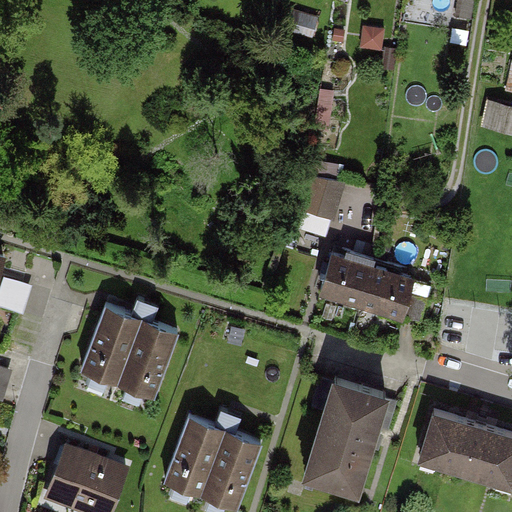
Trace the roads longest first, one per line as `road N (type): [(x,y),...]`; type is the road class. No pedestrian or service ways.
road 1 (residential): [(2,511),(62,311)]
road 2 (residential): [(349,345),(511,394)]
